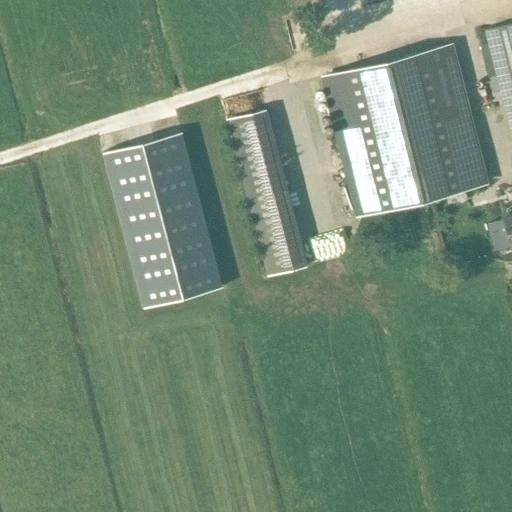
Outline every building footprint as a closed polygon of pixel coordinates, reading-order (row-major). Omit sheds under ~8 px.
[(511,139),(511,21),(485,28),(489,43),(480,45),(492,96),(501,94),(511,139)] [(324,75),(359,214),(483,183),(448,44),(324,75)] [(199,209),(179,132),(102,152),(122,229),(143,307),(220,286),(199,209)] [(306,266),(286,188),(245,199),(266,277),(306,266)] [(511,215),(502,218),(510,249),(511,248),(511,215)]
